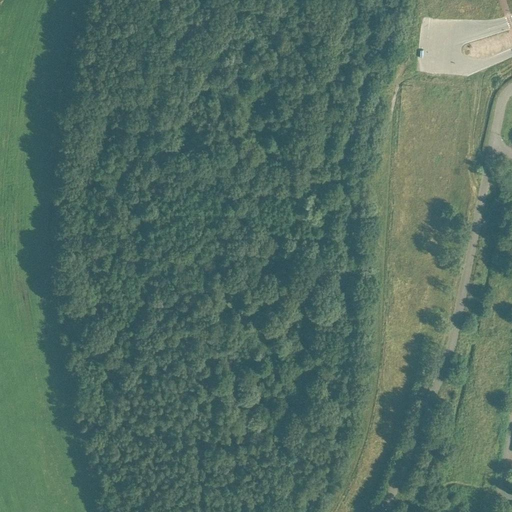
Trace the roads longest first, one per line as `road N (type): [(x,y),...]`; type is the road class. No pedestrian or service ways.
road 1 (unclassified): [(381,511),(453,335),(494,137)]
road 2 (unclassified): [(511,21),(459,27),(438,43),(440,59),(457,67),(511,53)]
